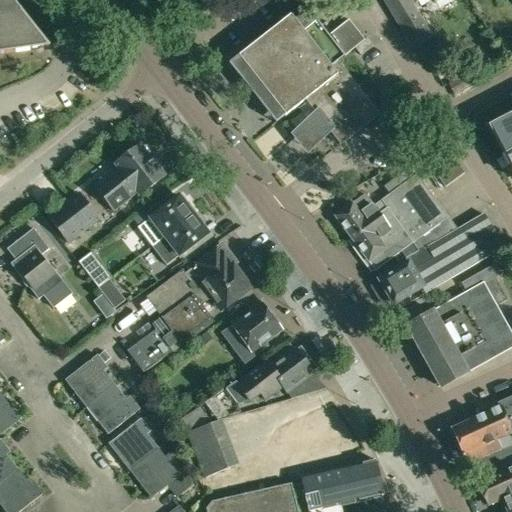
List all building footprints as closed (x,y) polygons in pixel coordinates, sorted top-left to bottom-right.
[(0,0),(0,54),(49,47),(21,11),(6,13),(5,2),(7,0),(0,0)] [(417,46),(427,63),(442,53),(432,37),(431,38),(411,5),(418,0),(432,0),(435,3),(439,0),(382,0),(412,49),(417,46)] [(330,135),(339,146),(378,116),(336,63),(355,48),(361,55),(373,45),(367,37),(364,39),(348,19),(344,23),(328,36),(304,4),(299,8),(237,58),(284,117),(304,101),(330,135)] [(503,52),(511,52),(511,38),(504,38),(503,52)] [(448,84),(455,96),(476,83),(469,71),(448,84)] [(511,115),(493,125),(489,127),(496,140),(498,144),(505,140),(511,152),(511,163),(509,165),(511,169),(511,171),(511,115)] [(93,186),(112,211),(136,193),(138,196),(165,176),(140,144),(114,164),(117,168),(93,186)] [(433,171),(445,187),(465,173),(453,157),(433,171)] [(346,209),(335,217),(374,269),(411,244),(412,243),(416,249),(455,228),(447,217),(415,175),(372,206),(371,205),(364,195),(353,203),(352,201),(344,206),(346,209)] [(47,217),(68,243),(98,219),(77,193),(47,217)] [(152,246),(196,212),(187,201),(185,204),(179,196),(137,228),(152,246)] [(204,224),(196,212),(152,246),(166,265),(208,233),(202,226),(204,224)] [(456,230),(418,252),(404,260),(406,264),(377,281),(392,305),(422,287),(425,293),(503,248),(483,214),(456,230)] [(38,299),(42,296),(52,309),(72,294),(62,281),(42,255),(49,249),(34,228),(7,249),(15,260),(11,264),(38,299)] [(161,318),(179,342),(181,345),(213,321),(200,303),(211,295),(221,309),(249,288),(233,266),(235,265),(220,245),(195,264),(196,265),(184,274),(181,270),(171,278),(145,297),(161,318)] [(98,288),(109,280),(111,278),(91,252),(78,262),(97,287),(98,288)] [(406,326),(441,388),(511,348),(511,334),(496,306),(507,301),(495,278),(500,275),(494,264),(461,283),(467,292),(406,326)] [(126,301),(109,280),(98,288),(115,309),(126,301)] [(116,312),(102,295),(93,302),(106,319),(116,312)] [(318,332),(335,319),(321,300),(304,313),(318,332)] [(222,333),(244,362),(265,346),(263,343),(280,330),(261,304),(222,333)] [(143,371),(144,373),(172,352),(169,348),(179,342),(161,318),(152,325),(155,329),(153,331),(141,339),(126,351),(142,372),(143,371)] [(141,339),(153,331),(148,324),(136,332),(141,339)] [(206,334),(198,340),(204,347),(212,341),(206,334)] [(214,397),(222,409),(250,402),(261,394),(265,400),(282,388),(285,392),(312,372),(294,348),(269,367),(266,363),(236,384),(235,383),(214,397)] [(104,351),(99,356),(104,363),(110,358),(104,351)] [(79,391),(90,405),(115,385),(100,366),(104,363),(99,356),(98,355),(65,380),(76,393),(79,391)] [(98,421),(108,434),(140,409),(133,400),(130,403),(115,385),(90,405),(101,419),(98,421)] [(0,394),(0,435),(24,416),(17,408),(13,411),(0,394)] [(497,407),(451,428),(468,465),(477,460),(484,475),(511,462),(511,395),(495,403),(497,407)] [(183,418),(187,430),(209,422),(204,404),(183,418)] [(154,419),(158,427),(164,424),(159,416),(154,419)] [(133,468),(158,448),(144,430),(147,427),(140,419),(109,445),(118,457),(122,454),(133,468)] [(184,433),(202,479),(237,466),(219,420),(184,433)] [(157,431),(163,444),(172,439),(166,427),(157,431)] [(0,483),(18,469),(4,451),(8,448),(1,439),(0,439),(0,483)] [(166,457),(158,448),(133,468),(144,482),(141,484),(151,498),(183,472),(178,465),(181,463),(172,452),(166,457)] [(375,459),(301,477),(309,511),(312,511),(384,495),(375,459)] [(511,511),(511,466),(473,484),(484,509),(499,502),(503,511),(511,511)] [(1,506),(6,511),(20,511),(43,494),(36,485),(33,488),(18,469),(0,483),(0,497),(5,503),(1,506)] [(206,509),(206,511),(297,511),(291,484),(212,502),(206,509)]
